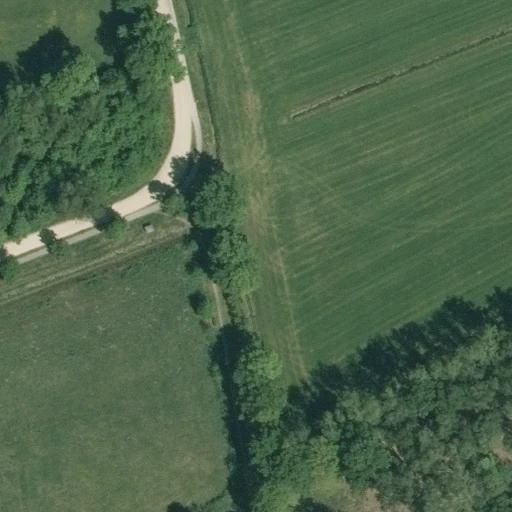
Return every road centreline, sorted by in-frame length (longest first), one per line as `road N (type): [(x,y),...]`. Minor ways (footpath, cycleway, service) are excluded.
road 1 (track): [(158,0),(181,107),(178,166),(141,201),(0,257)]
road 2 (track): [(170,177),(204,223),(246,498)]
